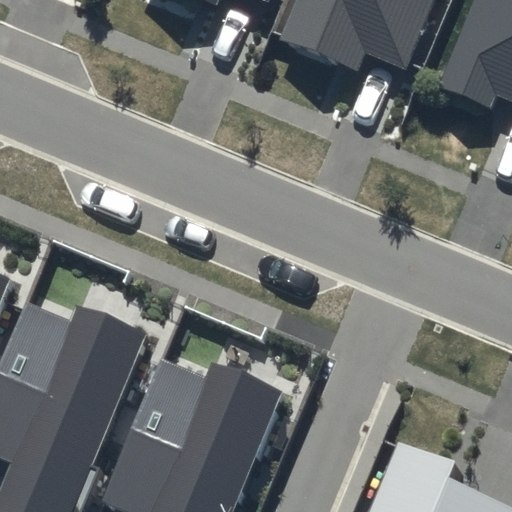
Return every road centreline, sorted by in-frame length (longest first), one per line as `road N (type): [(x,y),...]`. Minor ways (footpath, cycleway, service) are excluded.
road 1 (residential): [(0,97),(404,266)]
road 2 (residential): [(304,511),(404,266)]
